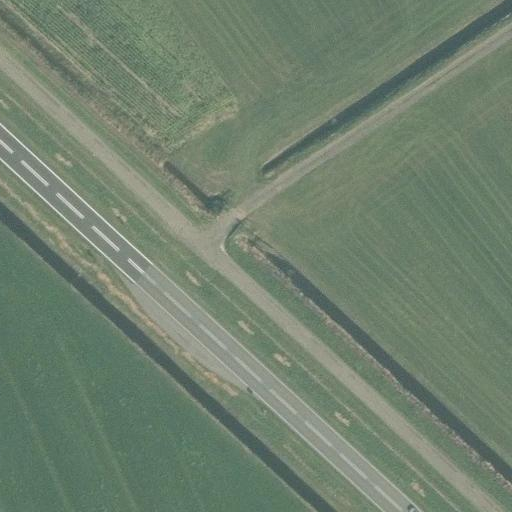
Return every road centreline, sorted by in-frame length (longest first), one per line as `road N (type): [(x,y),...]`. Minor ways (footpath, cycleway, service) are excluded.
road 1 (unclassified): [(0,60),(492,511)]
road 2 (trunk): [(400,511),(0,143)]
